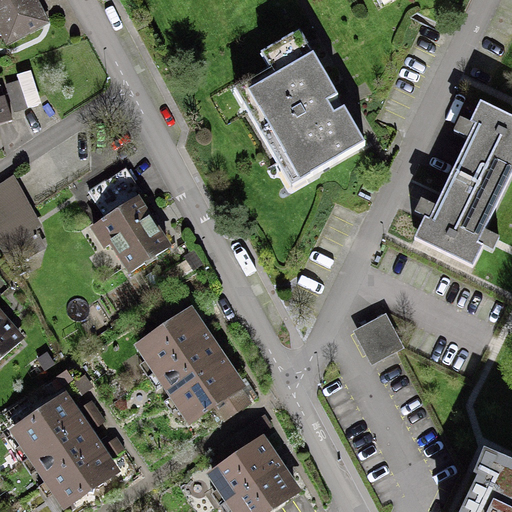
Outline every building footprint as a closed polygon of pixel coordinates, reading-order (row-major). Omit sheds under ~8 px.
[(8,42),(45,23),(33,0),(0,0),(0,36),(2,37),(5,36),(8,42)] [(270,71),(235,91),(291,189),(365,146),(344,110),(333,116),(327,105),(338,99),(300,33),(261,55),(270,71)] [(6,86),(15,112),(27,108),(18,82),(6,86)] [(0,124),(12,121),(0,86),(0,85),(0,124)] [(511,119),(480,105),(470,126),(475,128),(430,221),(425,219),(415,241),(472,269),(483,247),(478,245),(511,175),(511,119)] [(131,272),(167,249),(137,202),(144,198),(126,169),(89,193),(107,220),(94,228),(106,247),(113,244),(131,272)] [(12,179),(0,186),(0,245),(2,249),(34,230),(25,213),(12,179)] [(94,265),(102,276),(107,272),(110,276),(126,266),(120,257),(104,267),(100,261),(94,265)] [(141,346),(191,420),(239,388),(231,376),(214,350),(198,327),(189,313),(141,346)] [(385,316),(362,329),(380,361),(403,349),(385,316)] [(0,359),(20,342),(12,333),(0,318),(0,359)] [(35,417),(15,431),(66,505),(85,492),(93,493),(94,486),(114,472),(105,460),(89,435),(73,412),(64,398),(44,412),(37,410),(35,417)] [(79,410),(86,420),(98,412),(91,402),(79,410)] [(86,420),(93,430),(105,422),(98,412),(86,420)] [(104,446),(112,458),(124,450),(116,438),(104,446)] [(266,511),(295,492),(285,478),(271,457),(260,442),(213,475),(237,511),(266,511)] [(511,511),(511,469),(509,467),(489,459),(480,481),(465,511),(511,511)]
